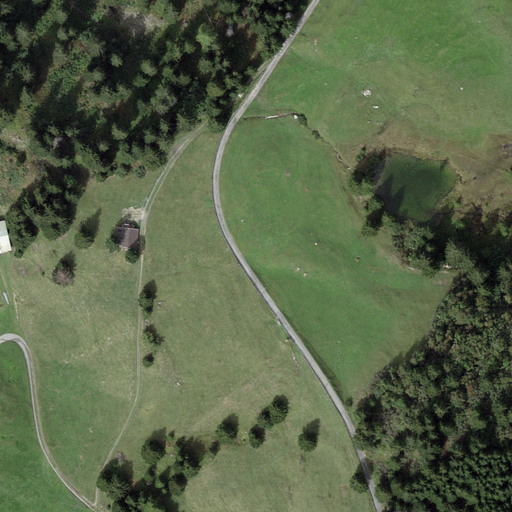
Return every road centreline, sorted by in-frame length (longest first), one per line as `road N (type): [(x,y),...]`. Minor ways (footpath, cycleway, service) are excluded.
road 1 (track): [(279,54),(187,142),(148,203),(137,395),(102,472),(96,510),(44,449),(26,350),(10,336),(0,340)]
road 2 (track): [(279,54),(221,144),(213,183),(221,222),(350,428),(379,511)]
